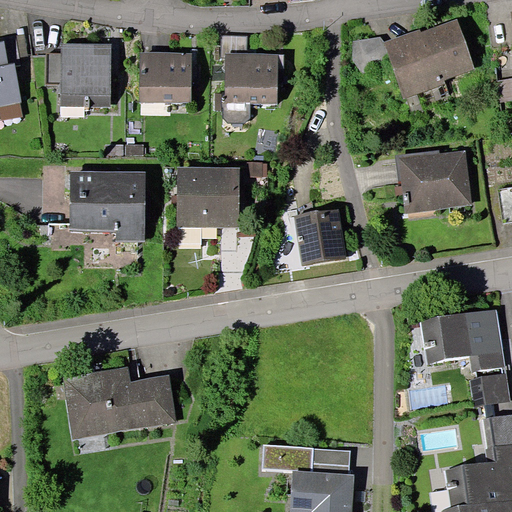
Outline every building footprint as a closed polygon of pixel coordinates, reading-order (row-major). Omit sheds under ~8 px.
[(445,80),(476,69),(457,19),(421,32),(420,29),(384,42),(390,59),(404,98),(446,83),(445,80)] [(248,35),(221,35),(221,57),(226,58),(226,53),(247,54),(248,35)] [(384,42),(380,36),(353,41),(353,61),(362,74),(390,59),(384,42)] [(4,41),(0,41),(0,106),(20,102),(22,102),(14,63),(9,64),(4,41)] [(112,44),(61,43),(61,54),(61,85),(60,106),(111,106),(112,44)] [(61,85),(61,54),(47,53),(46,85),(61,85)] [(192,54),(141,53),(140,102),(192,103),(192,54)] [(247,54),(226,53),(226,58),(225,103),(250,103),(277,104),(278,69),(278,54),(247,54)] [(511,78),(498,80),(500,102),(511,100),(511,78)] [(23,117),(20,102),(0,106),(0,111),(2,121),(23,117)] [(251,117),(250,103),(225,103),(223,103),(223,119),(227,123),(244,123),(251,117)] [(439,150),(396,155),(399,182),(402,181),(405,213),(473,205),(466,150),(440,153),(439,150)] [(267,162),(242,162),(242,177),(267,177),(267,162)] [(240,168),(178,167),(177,227),(239,227),(240,168)] [(116,241),(145,241),(146,172),(71,171),(70,231),(116,231),(116,241)] [(511,186),(498,188),(503,224),(511,222),(511,186)] [(302,266),(347,259),(339,209),(294,217),(302,266)] [(439,313),(420,322),(427,365),(446,357),(470,354),(472,372),(481,368),(505,367),(497,309),(439,313)] [(63,378),(73,439),(176,422),(168,374),(130,381),(127,367),(63,378)] [(482,375),(470,379),(476,408),(486,404),(511,402),(507,373),(482,375)] [(494,445),(511,443),(511,413),(491,415),(482,419),(486,449),(494,445)] [(511,498),(511,443),(494,445),(486,449),(488,460),(463,462),(446,469),(451,506),(459,503),(511,498)] [(313,471),(314,449),(314,447),(264,445),(263,469),(293,470),(313,471)] [(313,471),(349,474),(350,451),(314,449),(313,471)] [(351,511),(354,474),(349,474),(313,471),(293,470),(290,511),(351,511)] [(511,511),(511,498),(459,503),(451,506),(442,510),(442,511),(511,511)]
